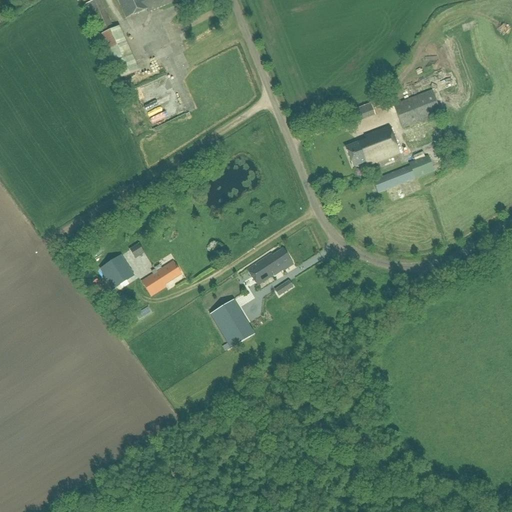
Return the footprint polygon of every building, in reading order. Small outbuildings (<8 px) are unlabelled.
[(114,30),(100,0),(97,0),(84,6),(118,80),(138,71),(119,27),(114,30)] [(118,0),(126,19),(147,10),(149,12),(172,3),(172,1),(175,0),(118,0)] [(393,105),(402,128),(440,114),(432,91),(393,105)] [(375,104),(361,109),(364,118),(378,113),(375,104)] [(152,119),(165,115),(164,110),(150,115),(152,119)] [(152,122),(156,129),(166,123),(162,116),(152,122)] [(399,154),(389,127),(364,137),(365,140),(357,143),(358,144),(345,148),(352,167),(365,162),(367,166),(399,154)] [(432,162),(376,182),(380,194),(436,174),(432,162)] [(143,247),(128,257),(134,265),(149,255),(143,247)] [(246,270),(257,286),(282,270),(283,272),(292,266),(282,249),(272,256),(271,254),(246,270)] [(99,257),(104,266),(112,262),(107,253),(99,257)] [(121,256),(100,270),(113,290),(134,276),(121,256)] [(165,288),(164,286),(180,275),(173,263),(142,283),(151,297),(165,288)] [(288,282),(280,287),(284,293),(292,287),(288,282)] [(233,301),(209,316),(230,350),(254,335),(233,301)] [(267,337),(260,341),(264,347),(271,343),(267,337)]
